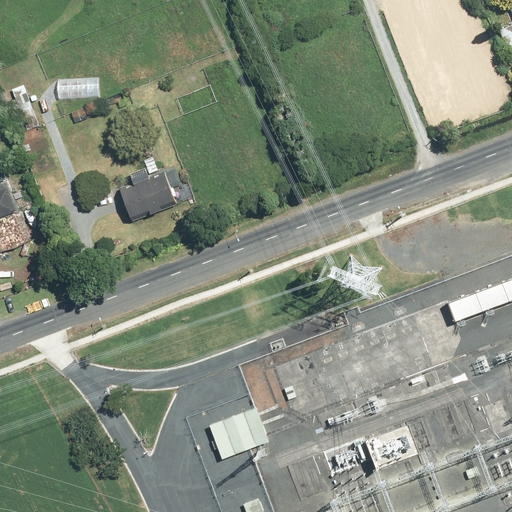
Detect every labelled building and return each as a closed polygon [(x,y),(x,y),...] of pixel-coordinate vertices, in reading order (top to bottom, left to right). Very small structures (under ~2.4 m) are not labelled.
[(511,26),(501,30),(510,53),(511,51),(511,26)] [(126,192),(136,218),(153,211),(155,215),(166,211),(165,207),(179,202),(169,175),(155,181),(154,179),(138,184),(139,187),(126,192)] [(0,248),(2,253),(34,240),(9,180),(0,183),(0,248)] [(511,277),(450,300),(457,318),(511,298),(511,277)] [(235,371),(226,374),(234,395),(242,392),(235,371)] [(186,388),(188,395),(208,388),(206,381),(186,388)] [(305,395),(300,383),(285,388),(291,401),(305,395)] [(189,401),(192,408),(214,400),(211,393),(189,401)] [(256,409),(210,425),(223,459),(250,450),(268,443),(256,409)] [(482,477),(478,467),(465,472),(470,482),(482,477)] [(262,511),(258,500),(245,505),(247,511),(262,511)]
